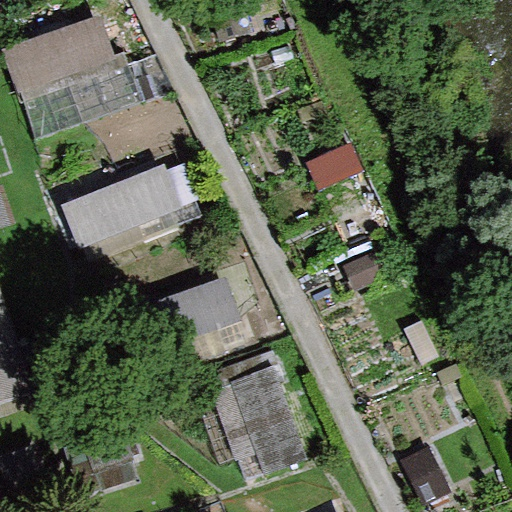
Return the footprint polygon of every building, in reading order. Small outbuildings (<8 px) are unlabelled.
[(112,69),(97,24),(0,56),(0,59),(14,101),(112,69)] [(179,223),(163,176),(54,214),(71,261),(179,223)] [(237,336),(223,291),(132,320),(146,365),(237,336)] [(0,414),(34,402),(0,312),(0,414)] [(299,463),(269,373),(222,388),(251,479),(299,463)]
